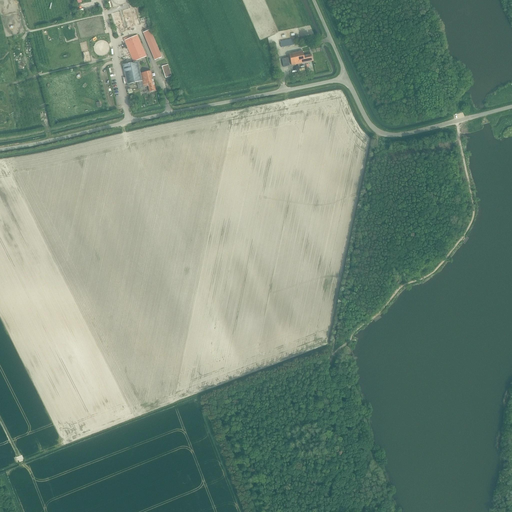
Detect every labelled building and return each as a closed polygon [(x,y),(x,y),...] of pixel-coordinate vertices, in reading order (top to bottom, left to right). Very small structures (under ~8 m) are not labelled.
[(150,29),(144,32),(156,60),(162,57),(150,29)] [(125,41),(134,62),(146,57),(138,36),(125,41)] [(280,41),(281,47),(294,45),(293,39),(280,41)] [(304,56),(303,51),(289,54),(291,65),(305,62),(313,60),(311,54),(304,56)] [(123,65),(127,84),(141,81),(137,62),(123,65)] [(162,67),(166,79),(172,77),(168,65),(162,67)] [(150,92),(155,91),(151,70),(140,73),(143,87),(148,86),(150,92)]
